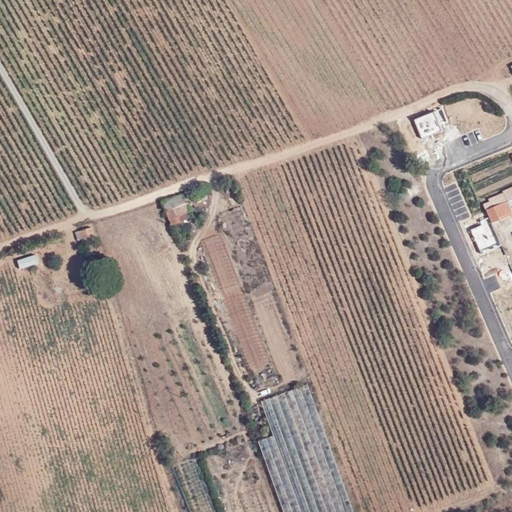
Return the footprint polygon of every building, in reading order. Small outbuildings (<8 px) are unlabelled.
[(511,147),(495,157),(510,186),(511,184),(511,147)] [(209,193),(207,187),(193,192),(195,198),(209,193)] [(507,201),(511,198),(511,188),(488,199),(491,207),(507,201)] [(162,201),(170,224),(180,221),(179,216),(190,212),(186,202),(185,203),(182,195),(162,201)] [(491,207),(486,210),(492,224),(499,220),(498,217),(511,212),(507,201),(491,207)] [(239,206),(222,214),(232,235),(250,227),(239,206)] [(180,221),(192,216),(190,212),(179,216),(180,221)] [(82,239),(93,235),(91,227),(79,231),(82,239)] [(203,241),(221,291),(240,284),(221,234),(203,241)] [(37,263),(35,254),(16,260),(19,269),(37,263)] [(272,435),(257,441),(282,511),(352,511),(306,384),(260,401),(272,435)]
